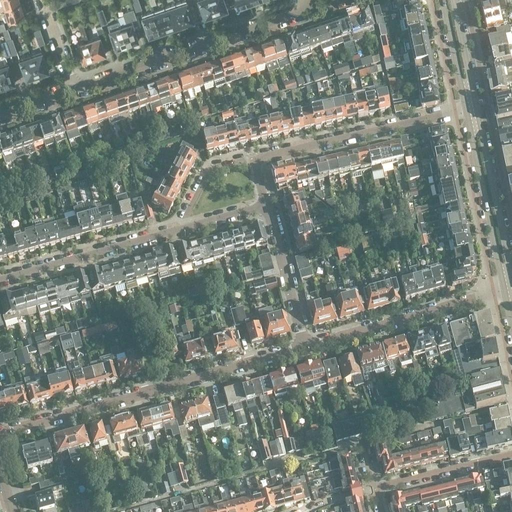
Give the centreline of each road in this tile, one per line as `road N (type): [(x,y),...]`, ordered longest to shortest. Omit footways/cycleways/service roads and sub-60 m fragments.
road 1 (residential): [(0,432),(304,348)]
road 2 (residential): [(72,90),(310,9)]
road 3 (residential): [(253,158),(464,110)]
road 4 (residential): [(304,348),(503,291)]
road 5 (residential): [(0,279),(185,227)]
road 6 (secondary): [(464,110),(503,291)]
road 7 (secondary): [(511,275),(475,105)]
road 8 (residential): [(304,348),(265,205)]
road 9 (residential): [(511,455),(375,488)]
